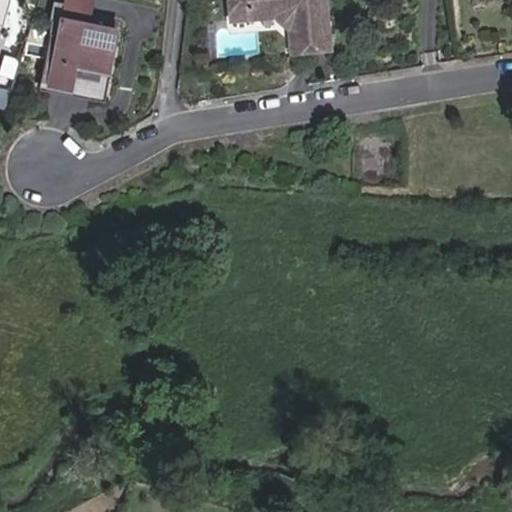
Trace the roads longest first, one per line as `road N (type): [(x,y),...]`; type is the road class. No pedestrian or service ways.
road 1 (residential): [(511,75),(174,131),(106,166),(44,165)]
road 2 (unknown): [(174,131),(175,0)]
